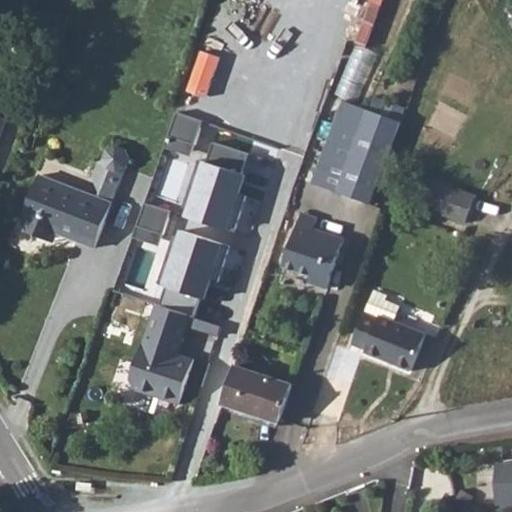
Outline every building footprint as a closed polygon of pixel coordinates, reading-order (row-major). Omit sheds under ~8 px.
[(352,45),(335,92),(359,101),(377,54),(352,45)] [(0,148),(9,127),(0,119),(0,108),(0,98),(4,93),(0,89),(0,85),(2,83),(0,81),(0,148)] [(367,110),(401,122),(406,109),(372,97),(367,110)] [(344,101),(313,183),(371,204),(401,122),(367,110),(344,101)] [(176,113),(166,146),(192,155),(202,122),(176,113)] [(243,154),(211,143),(187,213),(234,229),(253,173),(238,168),(243,154)] [(110,170),(118,188),(126,169),(127,168),(130,159),(126,149),(117,146),(107,150),(104,160),(108,169),(110,170)] [(108,169),(104,160),(98,162),(93,176),(104,182),(98,198),(112,203),(118,188),(110,170),(108,169)] [(96,248),(113,203),(112,203),(98,198),(40,175),(23,219),(24,220),(21,229),(46,239),(50,230),(96,248)] [(476,195),(434,179),(423,207),(466,224),(476,195)] [(145,204),(134,238),(159,246),(169,212),(145,204)] [(302,213),(284,266),(312,276),(309,283),(328,289),(345,239),(314,229),(318,219),(302,213)] [(226,243),(174,225),(154,282),(165,286),(158,304),(191,315),(198,295),(207,299),(226,243)] [(412,371),(427,334),(395,321),(401,307),(386,301),(388,296),(374,291),(352,344),(366,350),(365,352),(412,371)] [(191,315),(158,304),(131,380),(137,390),(180,404),(194,360),(179,355),(189,326),(191,315)] [(222,326),(191,315),(189,326),(218,336),(222,326)] [(236,365),(223,404),(280,423),(292,384),(236,365)] [(497,504),(511,504),(511,463),(497,463),(497,504)]
